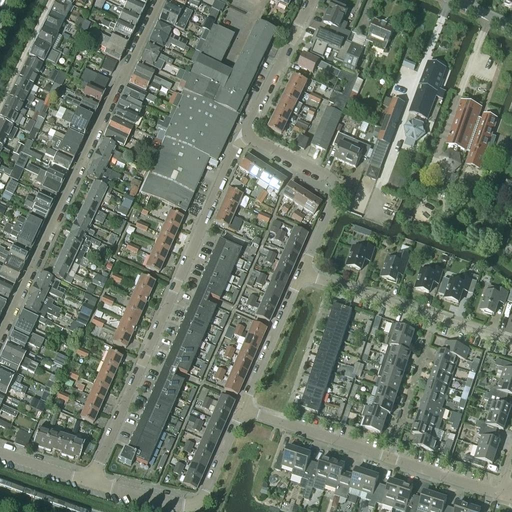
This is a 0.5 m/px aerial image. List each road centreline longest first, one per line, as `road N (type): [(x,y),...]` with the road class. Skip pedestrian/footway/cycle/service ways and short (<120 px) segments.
road 1 (residential): [(90,482),(241,136)]
road 2 (residential): [(0,339),(158,0)]
road 3 (residential): [(243,410),(501,495)]
road 4 (residential): [(511,345),(302,274)]
road 5 (residential): [(302,274),(336,193),(330,177),(241,136)]
road 6 (residential): [(241,136),(312,0)]
road 7 (residential): [(243,410),(302,274)]
